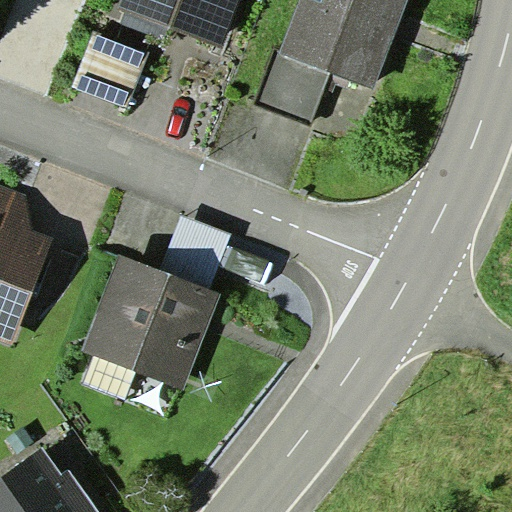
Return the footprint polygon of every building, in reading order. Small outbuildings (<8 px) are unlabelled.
[(116,0),(109,19),(165,41),(170,27),(223,47),(240,0),(116,0)] [(299,0),(279,52),(331,72),(373,88),(406,0),(299,0)] [(148,54),(93,32),(72,86),(127,107),(148,54)] [(310,126),(331,72),(279,52),(274,50),(254,105),(310,126)] [(27,195),(0,184),(0,340),(13,346),(54,237),(34,231),(27,195)] [(183,215),(162,269),(211,288),(232,234),(183,215)] [(120,254),(83,352),(183,390),(221,292),(211,288),(162,269),(120,254)] [(44,446),(0,477),(0,511),(101,511),(70,469),(64,473),(44,446)]
